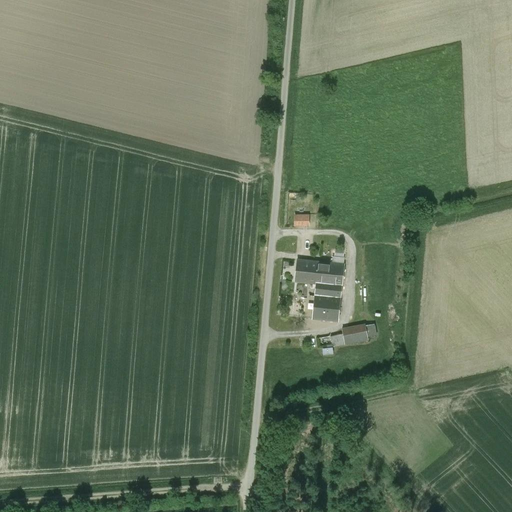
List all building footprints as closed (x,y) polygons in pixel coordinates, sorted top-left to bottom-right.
[(295,214),(296,226),(311,226),(311,213),(295,214)] [(344,266),(297,261),(294,281),(316,283),(312,319),(331,321),(338,321),(344,266)] [(331,321),(312,319),(311,325),(330,327),(331,321)] [(362,325),(341,329),(345,344),(368,339),(365,325),(362,325)] [(333,336),(320,337),(321,347),(333,347),(333,336)]
